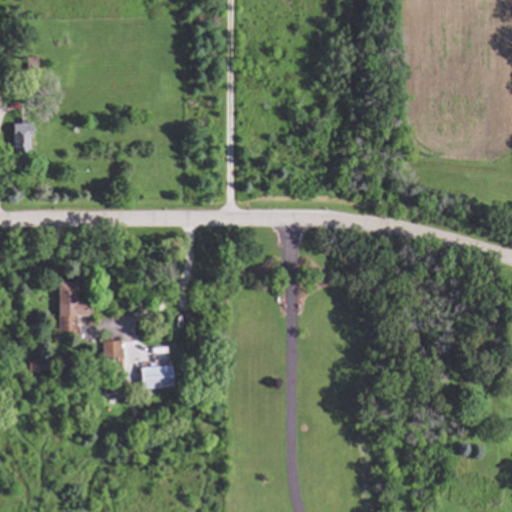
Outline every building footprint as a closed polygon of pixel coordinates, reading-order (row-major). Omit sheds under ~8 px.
[(25,125),(7,125),(7,156),(26,155),(25,125)] [(52,332),(71,331),(70,317),(82,316),(82,310),(73,310),(72,284),(50,285),(52,332)] [(116,342),(98,342),(98,359),(117,359),(116,342)] [(511,392),(511,362),(498,363),(499,376),(511,376),(511,392)] [(166,389),(166,368),(134,368),(134,390),(166,389)]
